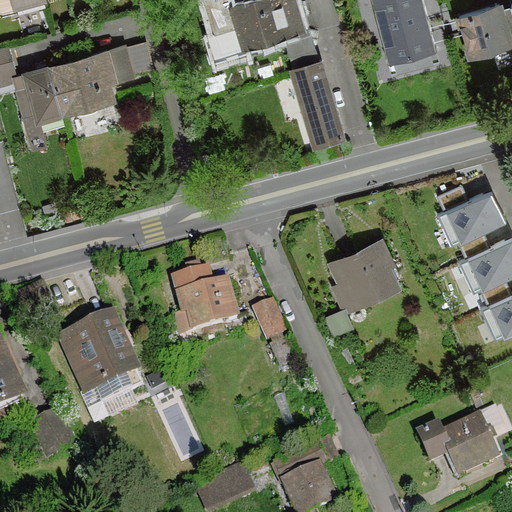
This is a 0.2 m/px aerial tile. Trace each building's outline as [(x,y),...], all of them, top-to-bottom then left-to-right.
[(37,0),(0,0),(0,14),(4,16),(17,12),(14,5),(37,0)] [(298,0),(255,0),(234,6),(231,0),(205,0),(223,55),(287,36),(293,57),(319,49),(312,28),(308,29),(298,0)] [(373,0),(392,64),(436,49),(425,0),(373,0)] [(511,5),(506,8),(505,4),(460,18),(473,58),(511,45),(511,5)] [(128,46),(51,66),(64,115),(117,101),(112,84),(137,77),(136,73),(156,68),(149,43),(129,48),(128,46)] [(39,123),(64,115),(51,66),(24,73),(25,76),(20,77),(13,53),(11,47),(0,49),(0,87),(18,83),(26,117),(36,114),(39,123)] [(346,139),(319,49),(293,57),(318,147),(346,139)] [(445,239),(472,297),(511,278),(511,237),(501,213),(445,239)] [(397,265),(385,241),(334,265),(343,284),(336,288),(348,314),(402,288),(392,267),(397,265)] [(192,276),(176,280),(185,313),(191,312),(196,330),(243,317),(234,282),(218,286),(214,270),(207,272),(204,264),(190,267),(192,276)] [(511,291),(487,303),(501,335),(511,329),(511,291)] [(279,297),(257,305),(270,338),(291,330),(279,297)] [(119,316),(66,338),(89,393),(142,370),(119,316)] [(0,412),(29,399),(4,342),(0,343),(0,412)] [(63,412),(23,431),(38,463),(78,444),(63,412)] [(460,478),(500,460),(481,419),(442,437),(438,427),(420,436),(433,464),(450,456),(460,478)] [(285,484),(296,511),(313,511),(336,502),(321,466),(336,460),(327,441),(273,464),(282,485),(285,484)] [(252,492),(241,468),(197,487),(207,511),(252,492)]
